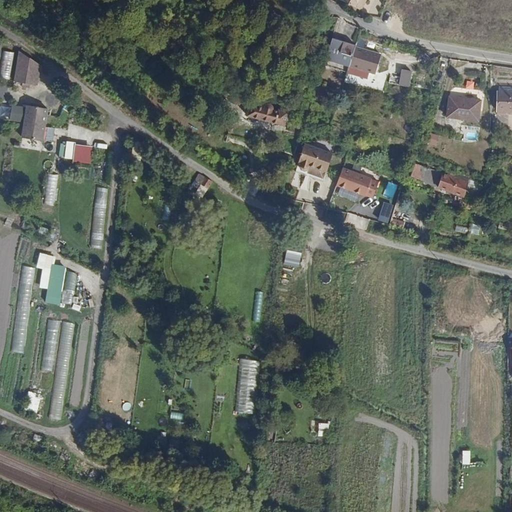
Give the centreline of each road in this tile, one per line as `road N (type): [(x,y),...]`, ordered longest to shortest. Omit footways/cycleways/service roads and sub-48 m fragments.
road 1 (track): [(0,26),(119,116),(87,417),(64,434),(0,412)]
road 2 (residential): [(119,116),(254,200),(511,273)]
road 3 (unclassified): [(303,124),(353,155),(511,212)]
road 4 (unclassified): [(351,18),(387,34),(511,58)]
road 5 (track): [(193,164),(170,256),(183,294),(177,314)]
